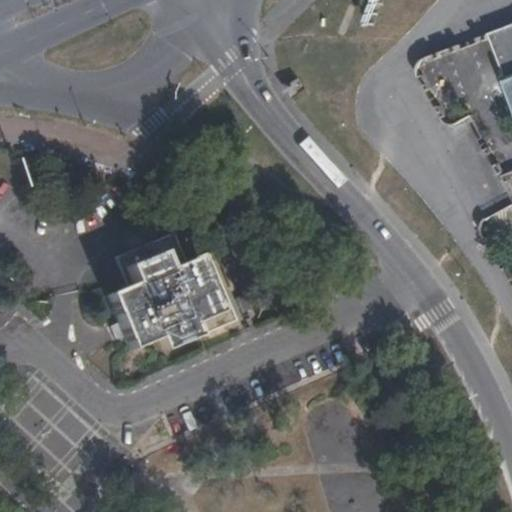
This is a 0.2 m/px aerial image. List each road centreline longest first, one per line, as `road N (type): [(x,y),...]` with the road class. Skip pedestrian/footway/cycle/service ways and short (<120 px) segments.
road 1 (residential): [(0,357),(30,345),(106,407),(138,409),(410,284)]
road 2 (residential): [(73,94),(410,284)]
road 3 (residential): [(410,284),(240,60),(209,0)]
road 4 (residential): [(410,284),(468,390),(511,510)]
road 5 (residential): [(73,94),(119,83),(155,61),(203,0)]
road 6 (secondary): [(0,52),(113,0)]
